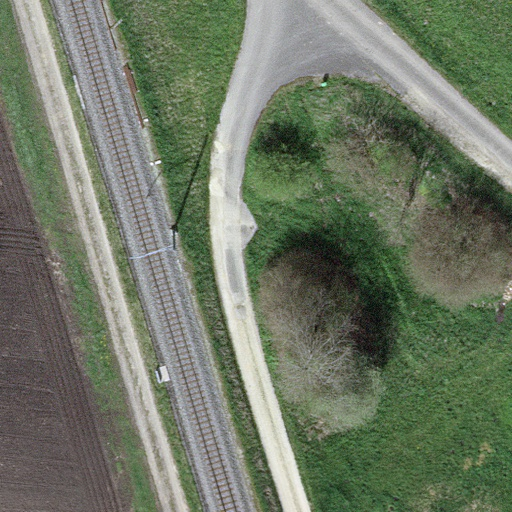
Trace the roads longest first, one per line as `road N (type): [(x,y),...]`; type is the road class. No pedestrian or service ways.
road 1 (track): [(171,511),(22,0)]
road 2 (track): [(285,0),(246,94),(225,205),(237,294),(297,511)]
road 3 (residential): [(511,165),(331,0)]
